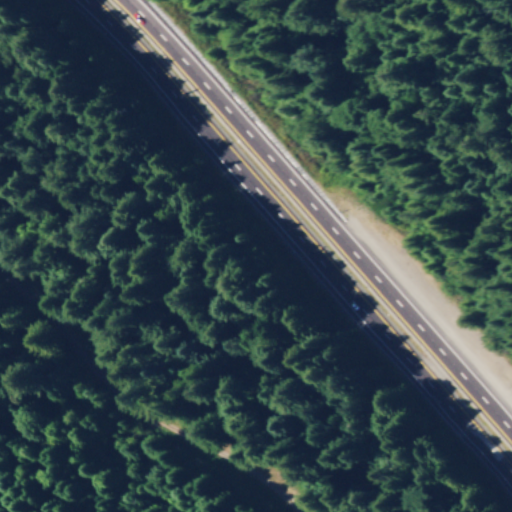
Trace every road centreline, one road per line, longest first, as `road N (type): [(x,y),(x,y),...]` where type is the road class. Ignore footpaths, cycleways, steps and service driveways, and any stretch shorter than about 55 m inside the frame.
road 1 (motorway): [(71,0),(511,490)]
road 2 (motorway): [(511,438),(117,0)]
